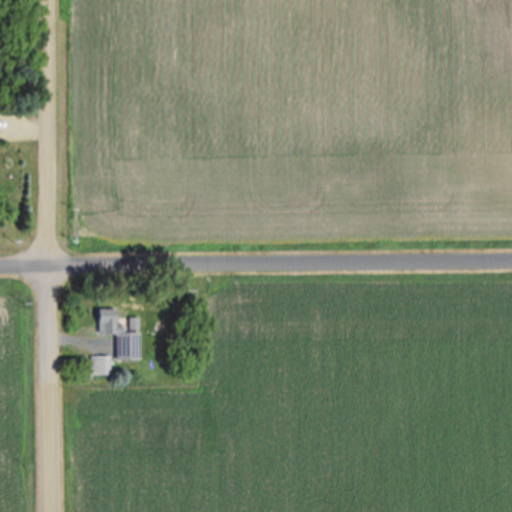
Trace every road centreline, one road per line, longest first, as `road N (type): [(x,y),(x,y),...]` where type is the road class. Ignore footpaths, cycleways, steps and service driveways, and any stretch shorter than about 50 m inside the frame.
road 1 (residential): [(0,257),(511,253)]
road 2 (residential): [(54,511),(52,0)]
